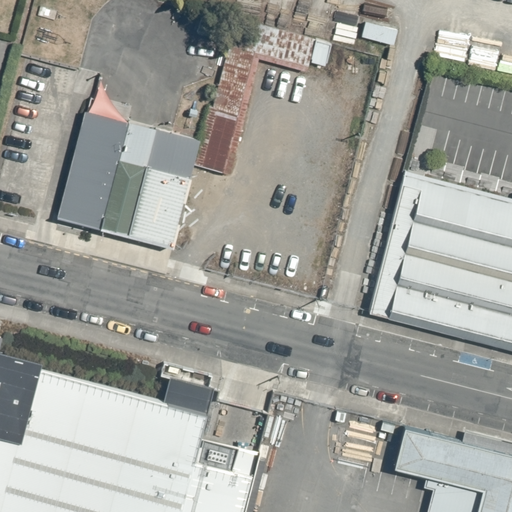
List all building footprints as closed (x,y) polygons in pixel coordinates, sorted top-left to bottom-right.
[(266,11),(261,28),(256,48),(259,48),(257,56),(309,69),(311,59),(328,63),(334,42),(297,33),(300,19),(266,11)] [(399,26),(367,18),(363,34),(395,42),(399,26)] [(114,105),(61,91),(32,197),(85,212),(114,105)] [(191,120),(133,105),(104,211),(162,227),(191,120)] [(239,118),(213,111),(200,164),(226,171),(239,118)] [(511,189),(373,152),(340,272),(511,318),(511,189)] [(247,511),(264,448),(204,434),(210,410),(44,366),(46,360),(0,348),(0,511),(247,511)] [(503,511),(511,481),(511,443),(385,409),(374,447),(465,472),(453,511),(503,511)]
